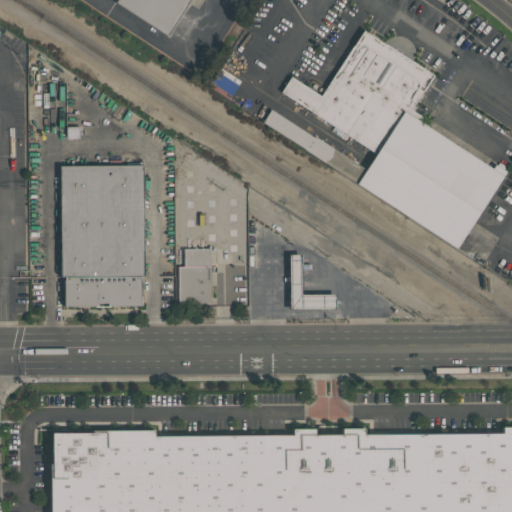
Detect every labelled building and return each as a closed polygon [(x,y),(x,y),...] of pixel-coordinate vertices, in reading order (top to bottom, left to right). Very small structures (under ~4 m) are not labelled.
[(116,2),(117,0),(189,0),(167,35),(116,2)] [(281,92),(291,77),(320,96),(363,30),(394,50),(397,48),(401,49),(403,52),(402,55),(433,75),(411,110),(421,117),(418,121),(492,169),(495,165),(505,172),(455,249),(357,186),(376,154),(281,92)] [(364,171),(356,184),(259,121),(268,108),(364,171)] [(60,166),(126,165),(126,162),(141,162),(141,165),(143,165),(143,276),(141,276),(141,306),(110,306),(110,307),(95,307),(95,306),(64,307),(64,280),(64,277),(61,277),(60,166)] [(289,255),(301,255),(301,295),(336,294),(336,310),(289,310),(289,255)] [(211,303),(178,304),(178,267),(210,266),(211,303)] [(511,511),(46,511),(46,433),(150,431),(150,437),(291,436),(291,430),(312,429),(313,436),(340,435),(340,429),(362,429),(362,436),(500,434),(500,428),(511,427),(511,511)]
